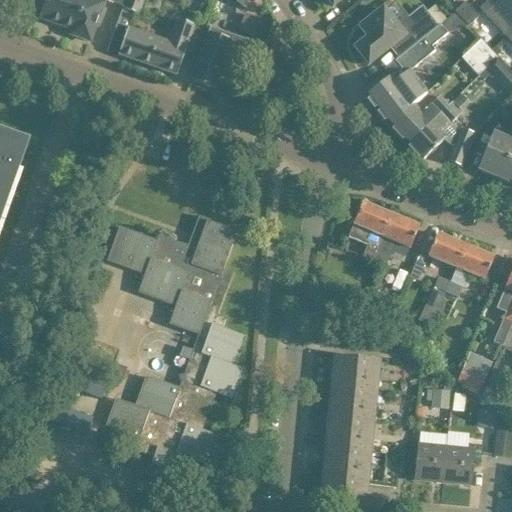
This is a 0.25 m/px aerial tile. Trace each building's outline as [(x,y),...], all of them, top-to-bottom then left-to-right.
[(89,42),(96,24),(103,5),(90,0),(46,0),(39,19),(72,31),(71,36),(89,42)] [(123,10),(124,10),(127,0),(108,0),(108,1),(124,8),(123,10)] [(127,0),(124,10),(140,16),(146,0),(127,0)] [(227,0),(243,9),(248,0),(227,0)] [(489,0),(479,10),(505,38),(511,32),(511,0),(500,0),(497,3),(494,0),(489,0)] [(455,14),(468,27),(478,17),(465,3),(454,12),(455,14)] [(366,37),(354,47),(357,51),(356,52),(363,61),(364,59),(367,63),(389,46),(398,59),(437,29),(424,13),(412,22),(408,17),(407,16),(395,26),(381,8),(357,27),(366,37)] [(177,21),(169,44),(127,30),(118,56),(176,77),(194,27),(177,21)] [(401,71),(365,99),(386,127),(413,106),(421,100),(426,95),(409,73),(417,67),(417,66),(435,53),(431,48),(448,35),(441,26),(437,29),(398,59),(394,62),(401,71)] [(204,45),(191,82),(216,90),(227,60),(241,64),(243,59),(246,50),(249,42),(209,29),(204,45)] [(461,59),(478,76),(484,70),(496,58),(479,41),(461,59)] [(484,70),(478,76),(483,82),(490,76),(507,94),(511,98),(511,97),(511,74),(496,58),(484,70)] [(413,106),(386,127),(405,147),(450,105),(447,101),(444,103),(439,98),(425,112),(426,113),(423,116),(413,106)] [(450,105),(405,147),(421,163),(444,141),(448,146),(453,148),(460,134),(459,133),(451,125),(458,118),(451,110),(453,108),(450,105)] [(453,148),(447,163),(460,168),(473,138),(460,132),(460,134),(453,148)] [(478,171),(501,181),(511,153),(511,143),(492,135),(485,153),(478,171)] [(0,209),(14,171),(22,147),(17,145),(0,139),(0,209)] [(511,153),(501,181),(511,185),(511,153)] [(116,401),(105,431),(128,440),(124,450),(144,457),(153,460),(147,479),(148,480),(163,485),(179,491),(190,461),(209,468),(219,438),(201,432),(215,394),(233,401),(244,371),(234,367),(245,338),(222,330),(226,320),(217,316),(232,275),(222,272),(236,233),(209,223),(209,221),(198,217),(192,234),(187,247),(172,241),(158,236),(156,243),(119,229),(113,246),(108,259),(138,270),(145,273),(144,277),(139,291),(169,302),(176,304),(170,322),(199,333),(198,337),(192,353),(184,351),(181,359),(189,362),(178,390),(149,379),(138,409),(134,408),(134,407),(116,401)] [(346,227),(340,287),(381,291),(387,231),(346,227)] [(406,227),(391,265),(475,296),(489,257),(406,227)] [(493,343),(502,347),(511,324),(511,275),(499,306),(507,310),(502,320),(503,321),(493,343)] [(470,310),(467,316),(478,321),(481,314),(470,310)] [(467,316),(464,323),(475,328),(478,321),(467,316)] [(464,323),(462,330),(472,335),(475,328),(464,323)] [(511,324),(502,347),(510,350),(511,346),(511,324)] [(462,330),(459,337),(469,341),(472,335),(462,330)] [(459,337),(456,344),(467,348),(469,341),(459,337)] [(456,344),(453,350),(464,355),(467,348),(456,344)] [(66,348),(62,358),(82,365),(86,355),(84,355),(66,348)] [(453,350),(450,357),(461,362),(464,355),(453,350)] [(450,357),(447,364),(458,369),(461,362),(450,357)] [(333,358),(330,388),(375,393),(379,362),(333,358)] [(447,364),(444,371),(455,375),(458,369),(447,364)] [(56,378),(55,380),(56,381),(102,400),(104,396),(109,384),(61,365),(56,378)] [(507,371),(494,366),(478,403),(505,423),(511,402),(511,398),(499,393),(507,371)] [(478,393),(484,378),(463,369),(456,384),(462,386),(460,389),(476,396),(477,392),(478,393)] [(444,371),(441,378),(452,382),(455,375),(444,371)] [(330,388),(327,418),(373,423),(375,393),(330,388)] [(427,392),(426,402),(432,402),(432,409),(445,409),(446,392),(427,392)] [(454,394),(452,412),(463,413),(464,395),(454,394)] [(45,401),(40,416),(43,418),(56,422),(61,424),(86,433),(92,418),(65,408),(64,408),(57,405),(45,401)] [(484,414),(482,427),(494,429),(495,416),(484,414)] [(327,418),(324,448),(370,452),(373,423),(327,418)] [(25,424),(20,437),(33,442),(38,428),(25,424)] [(511,442),(511,426),(499,424),(493,457),(509,460),(511,442)] [(442,484),(446,448),(417,445),(414,482),(427,483),(427,481),(442,482),(442,484)] [(324,448),(321,478),(367,482),(370,452),(324,448)] [(443,482),(442,484),(455,485),(456,483),(471,485),(473,450),(446,448),(443,482)] [(22,469),(19,478),(39,485),(42,476),(22,469)] [(365,495),(367,482),(321,478),(318,508),(355,511),(354,511),(383,511),(385,497),(365,495)] [(77,482),(72,497),(112,511),(119,511),(124,499),(77,482)] [(0,485),(0,503),(23,511),(43,511),(44,510),(47,503),(0,486),(0,485)] [(150,486),(140,511),(156,511),(165,491),(150,486)]
